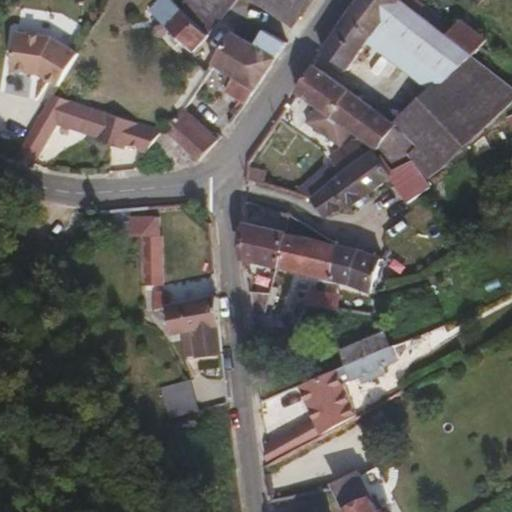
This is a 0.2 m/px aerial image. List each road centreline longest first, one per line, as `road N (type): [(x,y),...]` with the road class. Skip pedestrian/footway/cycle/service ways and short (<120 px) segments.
road 1 (residential): [(223,170),(253,511)]
road 2 (secondary): [(223,170),(81,190),(0,171)]
road 3 (secondary): [(340,0),(223,170)]
